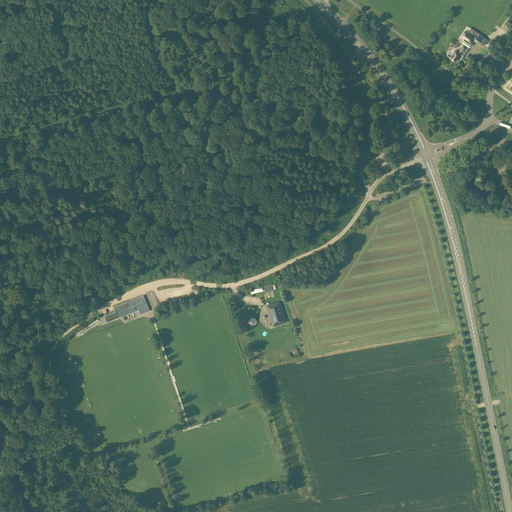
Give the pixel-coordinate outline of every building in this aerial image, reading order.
[(470,43),(474,38),(465,32),(461,37),(465,39),(462,43),(469,48),(471,45),(468,43),(469,42),(470,43)] [(479,34),(476,40),(482,44),(486,39),(479,34)] [(464,45),(463,46),(463,45),(458,53),(455,51),(450,58),(455,62),(458,58),(461,55),(463,56),(469,48),(464,45)] [(113,307),(115,312),(104,316),(107,323),(120,317),(139,310),(140,314),(149,311),(143,296),(127,303),(126,302),(113,307)] [(280,303),(266,307),(273,328),(287,324),(280,303)]
